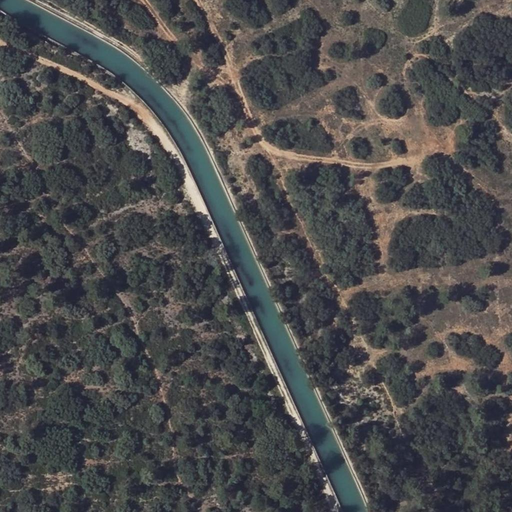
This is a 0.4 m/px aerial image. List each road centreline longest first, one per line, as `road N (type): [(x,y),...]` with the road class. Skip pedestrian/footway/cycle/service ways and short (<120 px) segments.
road 1 (track): [(334,511),(170,150),(117,94),(0,41)]
road 2 (track): [(139,0),(172,40),(242,96),(262,144),(281,154),(375,165),(433,155)]
